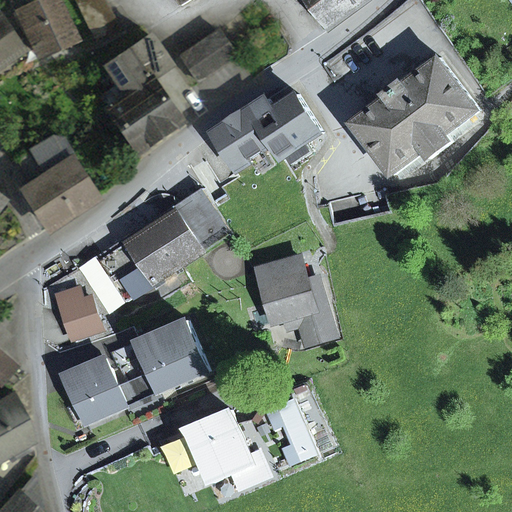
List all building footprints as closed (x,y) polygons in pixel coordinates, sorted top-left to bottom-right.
[(41,57),(80,38),(60,0),(39,0),(18,10),(26,26),(21,28),(24,35),(29,32),(41,57)] [(75,0),(97,45),(123,33),(106,0),(75,0)] [(313,0),(333,27),(370,0),(313,0)] [(0,66),(25,49),(1,13),(0,14),(0,66)] [(182,56),(199,81),(236,56),(220,31),(182,56)] [(103,97),(110,108),(127,96),(155,80),(172,67),(150,35),(106,66),(119,85),(103,97)] [(432,159),(455,142),(450,135),(482,111),(442,58),(407,85),(405,82),(388,95),(390,98),(355,124),(395,176),(427,152),(432,159)] [(155,80),(127,96),(110,108),(108,109),(139,153),(184,122),(155,80)] [(218,133),(240,168),(253,161),(267,152),(276,147),(285,159),(289,156),(310,143),(325,133),(300,95),(277,110),(270,100),(218,133)] [(51,227),(100,196),(64,139),(54,137),(29,153),(44,178),(27,187),(26,188),(51,227)] [(289,156),(295,166),(316,152),(310,143),(289,156)] [(262,175),(275,166),(267,152),(253,161),(262,175)] [(27,187),(44,178),(29,153),(19,159),(27,187)] [(233,233),(205,189),(181,204),(177,207),(180,212),(199,242),(204,239),(210,248),(233,233)] [(335,226),(391,213),(387,192),(330,205),(335,226)] [(177,207),(80,269),(109,314),(128,303),(103,265),(121,253),(119,251),(180,212),(177,207)] [(103,265),(128,303),(206,253),(205,251),(210,248),(204,239),(199,242),(180,212),(119,251),(121,253),(103,265)] [(303,325),(309,345),(336,337),(320,280),(310,283),(303,259),(262,271),(277,322),(288,318),(291,328),(303,325)] [(103,330),(93,299),(85,302),(82,290),(62,296),(76,339),(103,330)] [(190,321),(140,343),(153,373),(161,393),(212,372),(190,321)] [(0,382),(3,385),(19,367),(0,348),(0,382)] [(110,401),(124,395),(121,387),(108,358),(67,376),(79,404),(69,408),(76,425),(86,421),(88,425),(115,413),(115,412),(110,401)] [(161,393),(153,373),(121,387),(124,395),(110,401),(115,412),(129,406),(131,412),(163,398),(161,393)] [(21,420),(27,416),(14,393),(0,401),(0,457),(13,451),(17,458),(31,451),(26,443),(32,440),(21,420)] [(304,427),(294,403),(280,410),(286,424),(290,433),(304,427)] [(277,428),(286,424),(280,410),(271,413),(277,428)] [(233,411),(192,429),(196,438),(215,484),(237,474),(257,466),(253,457),(233,411)] [(162,441),(166,451),(196,438),(192,429),(162,441)] [(295,447),(286,451),(292,465),(316,455),(306,431),(292,438),(295,447)] [(243,489),(272,477),(262,453),(253,457),(257,466),(237,474),(243,489)] [(42,511),(34,478),(3,511),(42,511)]
